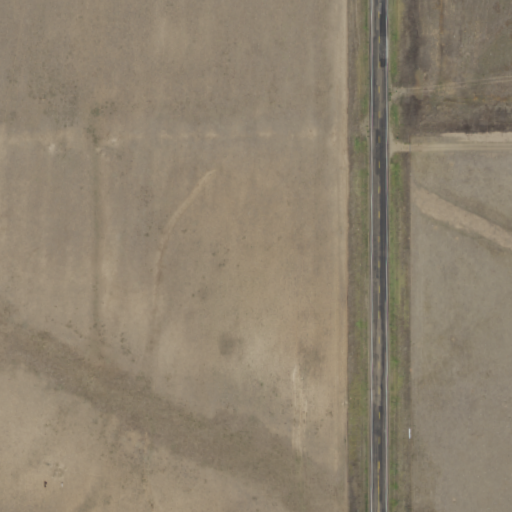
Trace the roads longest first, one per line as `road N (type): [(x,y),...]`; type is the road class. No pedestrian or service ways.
road 1 (tertiary): [(387,511),(386,0)]
road 2 (residential): [(511,154),(387,155)]
